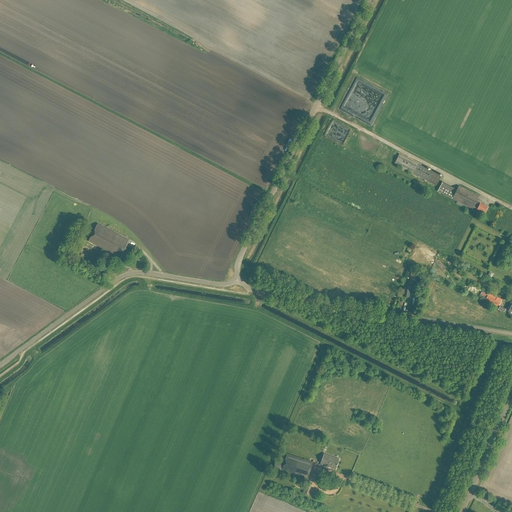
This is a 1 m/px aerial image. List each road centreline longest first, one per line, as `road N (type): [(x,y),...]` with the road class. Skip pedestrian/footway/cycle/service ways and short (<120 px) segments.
road 1 (unclassified): [(238,279),(240,254),(369,0)]
road 2 (unclassified): [(511,333),(265,293),(238,279)]
road 3 (unclassified): [(0,365),(129,272),(224,285),(238,279)]
road 4 (unclassified): [(461,511),(511,395)]
